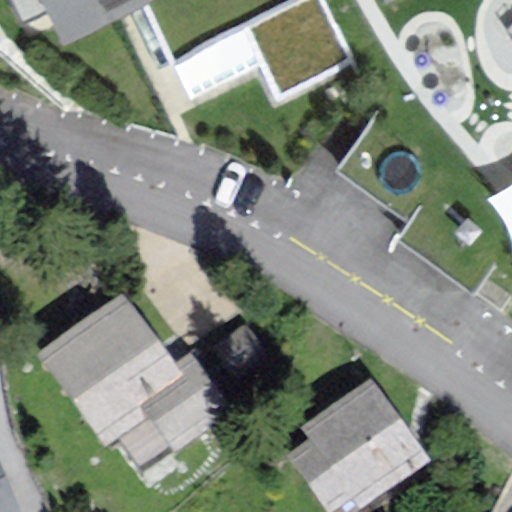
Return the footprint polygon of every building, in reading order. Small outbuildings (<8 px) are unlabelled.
[(61,0),(80,37),(155,0),(61,0)] [(319,2),(248,34),(279,101),(350,68),(319,2)] [(130,301),(39,364),(113,470),(157,440),(177,470),(241,425),(199,365),(182,376),(130,301)] [(376,392),(298,445),(343,511),(378,511),(433,475),(376,392)] [(11,511),(0,485),(0,511),(11,511)]
